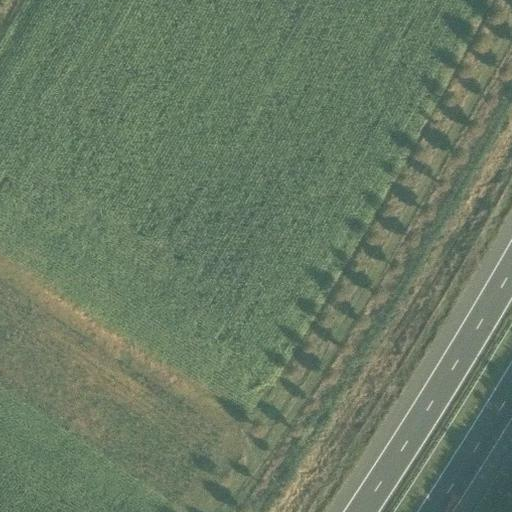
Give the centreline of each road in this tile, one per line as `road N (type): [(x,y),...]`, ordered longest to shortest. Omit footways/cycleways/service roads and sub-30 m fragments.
road 1 (motorway): [(511,258),(360,511)]
road 2 (motorway): [(433,511),(511,382)]
